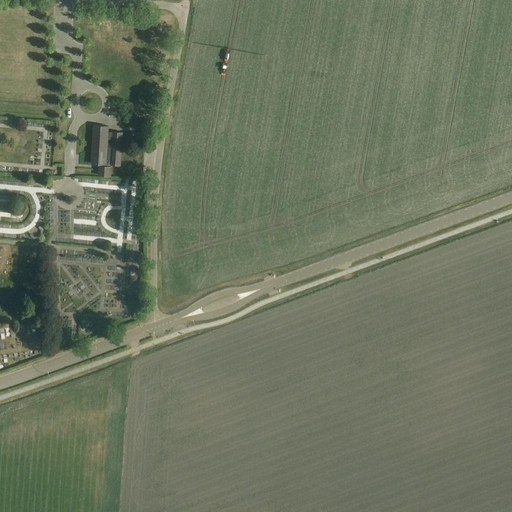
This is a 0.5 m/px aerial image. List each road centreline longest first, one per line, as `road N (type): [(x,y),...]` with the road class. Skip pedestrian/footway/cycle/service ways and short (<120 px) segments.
road 1 (unclassified): [(153,329),(155,193),(183,13),(93,0)]
road 2 (tertiary): [(511,197),(278,283)]
road 3 (tertiary): [(0,382),(153,329)]
